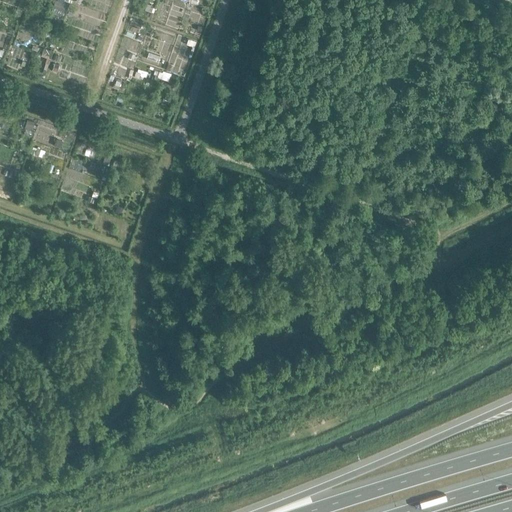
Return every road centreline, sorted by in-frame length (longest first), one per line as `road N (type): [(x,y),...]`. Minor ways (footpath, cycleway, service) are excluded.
road 1 (motorway): [(511,403),(260,511)]
road 2 (motorway): [(511,449),(308,511)]
